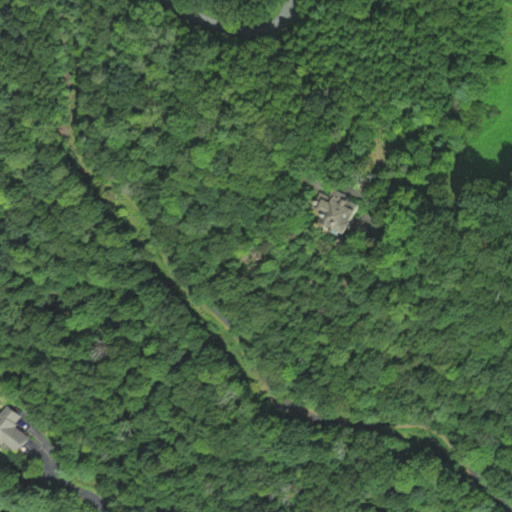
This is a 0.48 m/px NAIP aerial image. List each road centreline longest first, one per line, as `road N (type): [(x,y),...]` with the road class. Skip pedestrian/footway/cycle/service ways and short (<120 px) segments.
road 1 (residential): [(17,511),(503,501),(440,427),(417,419),(325,421),(280,395),(232,324),(180,273),(144,206),(86,153),(86,61),(73,0)]
road 2 (residential): [(289,0),(276,21),(243,31),(173,0)]
